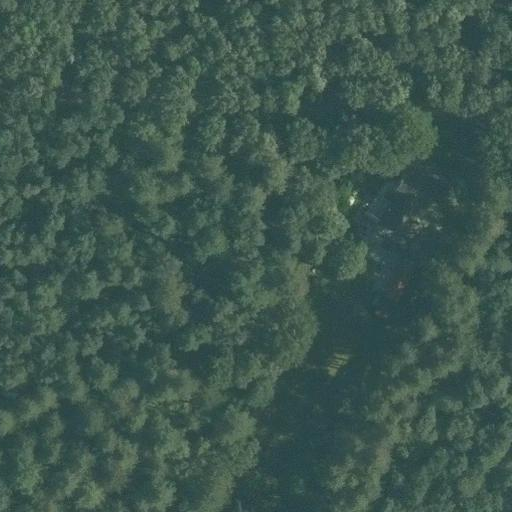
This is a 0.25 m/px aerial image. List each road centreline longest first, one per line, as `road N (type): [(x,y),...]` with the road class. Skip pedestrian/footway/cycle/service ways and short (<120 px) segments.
road 1 (track): [(511,113),(120,101)]
road 2 (track): [(120,101),(0,96)]
